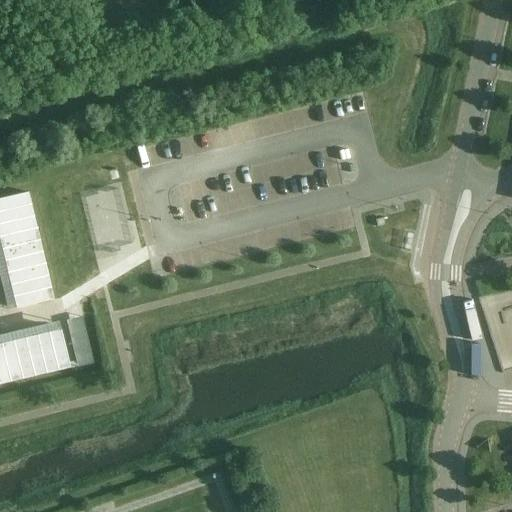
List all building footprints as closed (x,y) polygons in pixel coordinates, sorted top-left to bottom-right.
[(407,169),(390,174),(395,193),(413,187),(407,169)] [(28,192),(0,198),(0,236),(37,228),(28,192)] [(37,228),(0,236),(0,241),(7,272),(45,263),(37,228)] [(38,335),(61,330),(59,319),(11,330),(0,333),(0,281),(7,310),(16,308),(12,292),(7,272),(0,241),(0,344),(13,341),(38,335)] [(45,263),(7,272),(12,292),(16,308),(54,299),(45,263)] [(38,335),(13,341),(22,379),(70,367),(61,330),(38,335)] [(13,341),(0,344),(0,384),(22,379),(13,341)]
